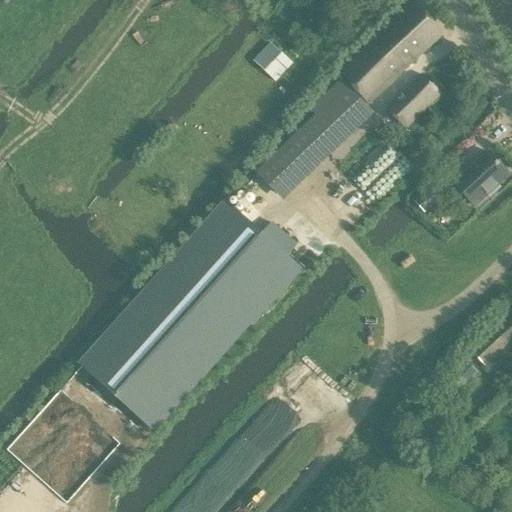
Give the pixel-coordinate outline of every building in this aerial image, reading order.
[(344,77),(370,104),(444,34),(417,7),(344,77)] [(253,61),(276,83),(293,65),(270,43),(253,61)] [(389,112),(407,129),(441,94),(423,77),(389,112)] [(343,81),(328,95),(353,122),(368,107),(361,100),(343,81)] [(353,122),(328,95),(310,112),(318,120),(258,174),(281,199),(375,115),(368,107),(353,122)] [(474,168),(463,177),(476,193),(487,184),(491,189),(507,176),(489,153),(472,166),(474,168)] [(437,183),(416,203),(425,213),(447,194),(437,183)] [(227,204),(82,365),(153,429),(249,322),(252,325),(302,271),(286,257),(297,246),(271,222),(260,234),(227,204)] [(511,321),(475,356),(486,368),(509,346),(508,345),(511,341),(511,321)] [(465,362),(449,380),(451,381),(462,392),(479,374),(467,363),(465,362)]
